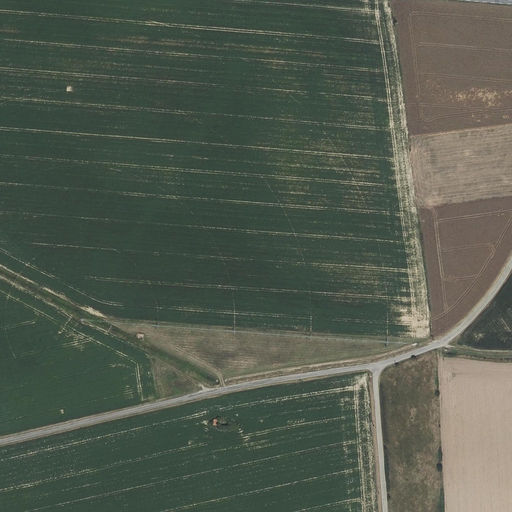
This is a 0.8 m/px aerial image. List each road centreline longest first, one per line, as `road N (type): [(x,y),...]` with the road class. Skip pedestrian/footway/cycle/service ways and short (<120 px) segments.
road 1 (unclassified): [(375,366),(0,442)]
road 2 (unclassified): [(511,260),(459,329),(375,366)]
road 3 (unclassified): [(375,366),(386,511)]
